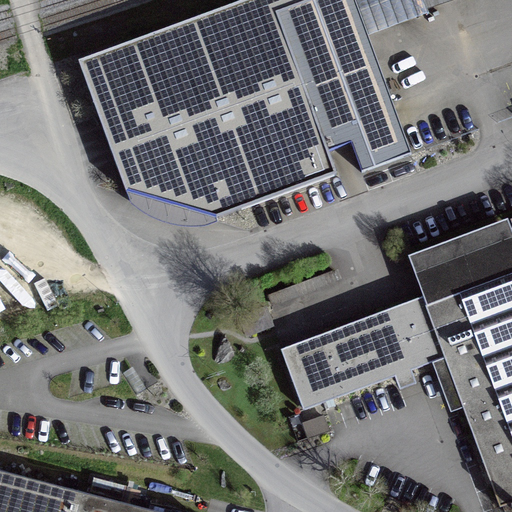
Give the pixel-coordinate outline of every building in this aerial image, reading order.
[(259,0),(77,65),(126,196),(130,207),(140,214),(148,220),(163,226),(172,228),(189,230),(207,229),(218,225),(218,224),(337,179),(329,155),(351,148),(361,176),(411,158),(353,0),(259,0)] [(422,0),(426,12),(463,0),(422,0)] [(280,353),(302,412),(443,360),(499,511),(506,511),(511,510),(511,239),(507,225),(408,262),(422,300),(280,353)] [(338,284),(334,271),(267,296),(272,309),(338,284)] [(266,305),(239,316),(246,336),(274,325),(266,305)] [(124,375),(136,396),(147,390),(134,369),(124,375)] [(330,431),(325,416),(302,423),(307,439),(330,431)] [(0,511),(78,511),(82,497),(0,475),(0,511)] [(141,511),(82,497),(78,511),(141,511)]
